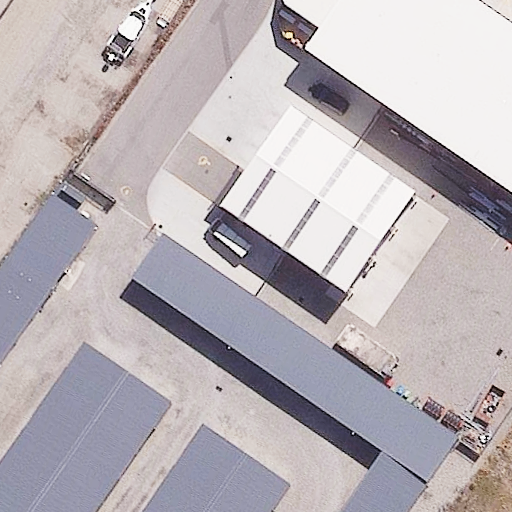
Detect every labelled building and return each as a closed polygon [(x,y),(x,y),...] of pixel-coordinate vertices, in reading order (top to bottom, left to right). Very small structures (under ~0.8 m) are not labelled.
[(340,0),(306,49),(511,192),(511,20),(483,0),(340,0)] [(415,191),(291,105),(221,206),(345,292),(415,191)] [(0,511),(380,511),(434,436),(144,235),(108,286),(359,460),(322,511),(0,511),(0,337),(94,201),(53,173),(0,248),(0,511)] [(511,300),(430,417),(484,455),(511,414),(511,300)] [(0,511),(81,511),(151,413),(69,356),(0,455),(0,511)] [(250,511),(266,489),(184,433),(129,511),(250,511)]
